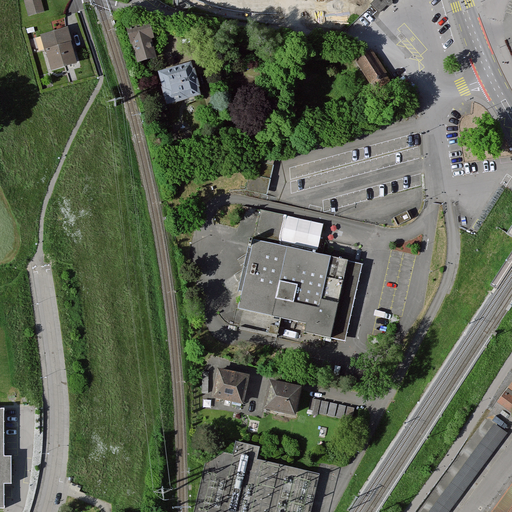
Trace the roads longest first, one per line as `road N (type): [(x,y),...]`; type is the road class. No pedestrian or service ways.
road 1 (residential): [(444,99),(432,122),(451,226),(449,277),(328,511)]
road 2 (residential): [(444,99),(422,69),(393,49),(98,0)]
road 3 (residential): [(44,511),(54,373),(39,266)]
